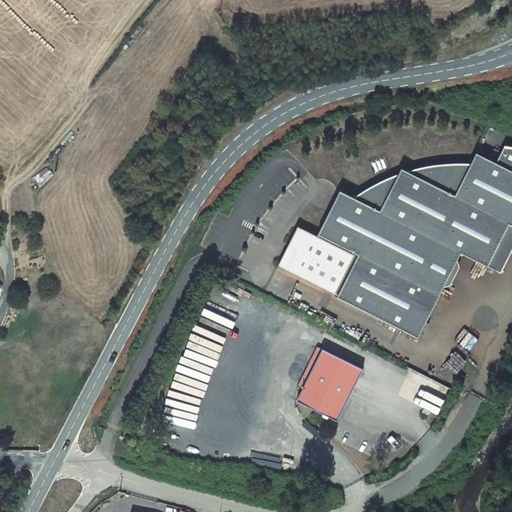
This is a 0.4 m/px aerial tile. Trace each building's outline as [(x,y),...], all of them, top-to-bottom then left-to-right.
[(305,232),(286,271),(343,299),(346,301),(345,302),(426,341),(468,256),(495,269),(511,233),(511,148),(511,149),(502,166),(494,162),(490,168),(477,167),(472,167),(458,167),(449,168),(446,168),(432,171),(420,174),(407,178),(394,183),(389,185),(376,192),(368,198),(367,198),(365,199),(360,203),(347,196),(343,204),(341,214),(338,214),(326,240),(329,241),(328,243),(305,232)] [(494,162),(482,156),(477,167),(490,168),(494,162)] [(511,267),(511,233),(495,269),(508,275),(511,267)] [(364,369),(319,347),(299,387),(304,390),(299,401),(339,421),(359,379),(361,376),(364,369)] [(474,379),(468,376),(465,384),(470,386),(474,379)]
